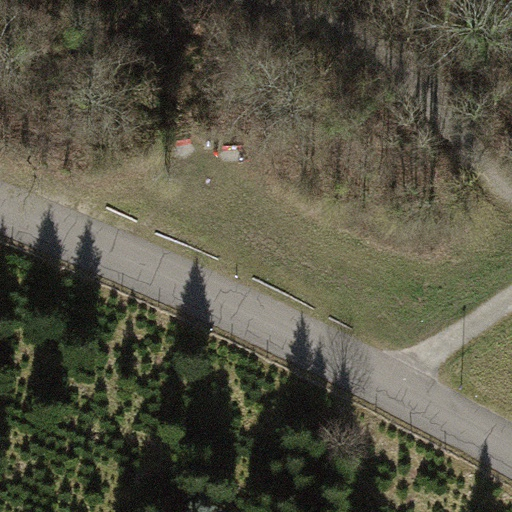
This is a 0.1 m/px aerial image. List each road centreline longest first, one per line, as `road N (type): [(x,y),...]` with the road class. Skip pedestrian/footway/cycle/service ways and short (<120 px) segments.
road 1 (residential): [(0,207),(186,285),(511,450)]
road 2 (track): [(511,301),(398,387)]
